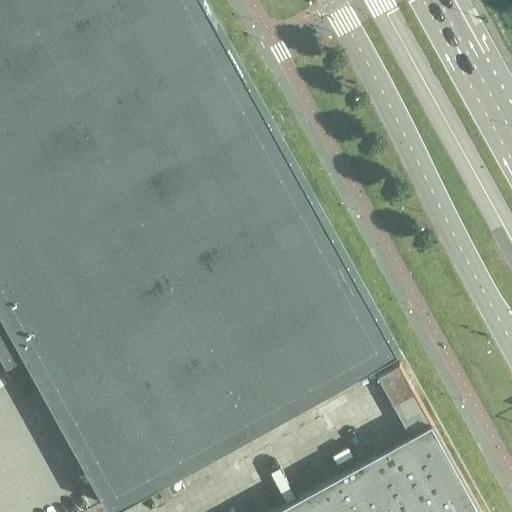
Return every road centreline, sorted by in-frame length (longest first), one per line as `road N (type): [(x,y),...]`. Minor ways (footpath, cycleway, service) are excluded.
road 1 (secondary): [(331,0),(511,342)]
road 2 (secondary): [(511,141),(432,0)]
